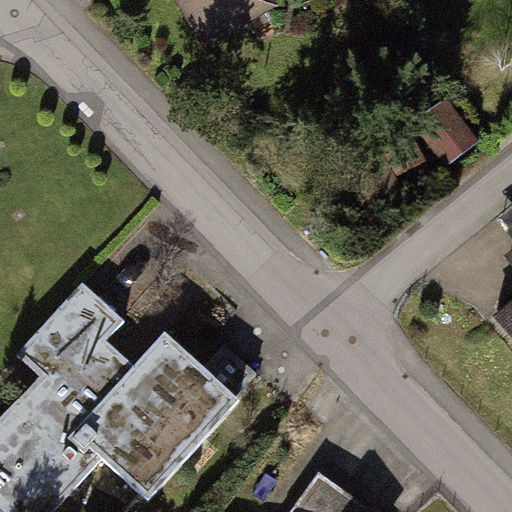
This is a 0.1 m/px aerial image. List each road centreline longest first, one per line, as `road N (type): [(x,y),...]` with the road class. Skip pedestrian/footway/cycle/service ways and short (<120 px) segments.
road 1 (residential): [(344,320),(44,0)]
road 2 (residential): [(511,500),(344,320)]
road 3 (residential): [(344,320),(511,182)]
